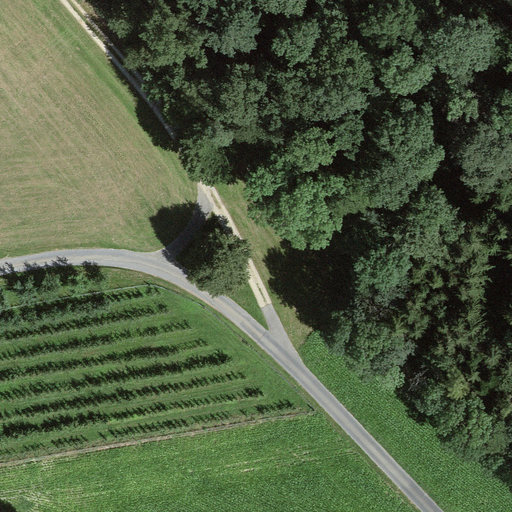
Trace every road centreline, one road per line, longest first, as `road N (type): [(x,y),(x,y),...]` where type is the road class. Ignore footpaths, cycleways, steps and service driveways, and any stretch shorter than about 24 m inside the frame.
road 1 (residential): [(0,269),(61,258),(156,261),(219,302),(296,370),(432,511)]
road 2 (track): [(296,370),(197,164)]
road 3 (track): [(197,164),(63,0)]
